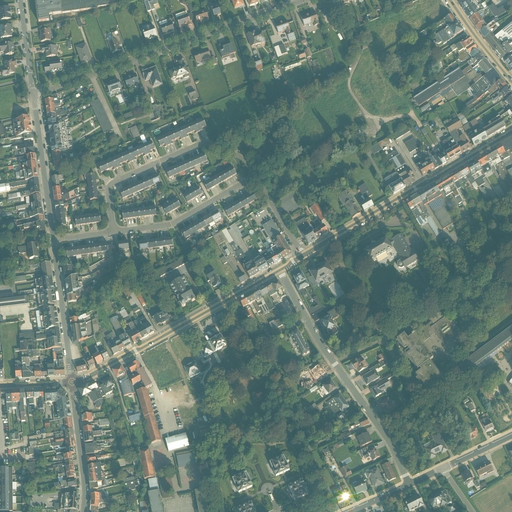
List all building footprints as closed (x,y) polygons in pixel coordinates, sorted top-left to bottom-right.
[(33,0),(37,24),(48,22),(48,16),(96,9),(95,8),(107,6),(105,0),(33,0)] [(145,0),(148,8),(158,5),(156,0),(145,0)] [(230,0),(234,10),(243,7),(240,0),(230,0)] [(246,0),(249,8),(258,5),(255,0),(246,0)] [(393,0),(385,4),(389,11),(398,7),(395,0),(393,0)] [(493,4),(487,8),(494,19),(511,7),(511,0),(497,10),(493,4)] [(468,18),(475,13),(468,3),(461,8),(468,18)] [(214,17),(220,15),(216,4),(210,6),(214,17)] [(324,17),(333,14),(330,6),(321,9),(324,17)] [(0,20),(11,19),(9,7),(0,8),(0,20)] [(197,23),(208,19),(205,9),(194,13),(197,23)] [(314,27),(320,25),(316,13),(300,19),(304,28),(313,24),(314,27)] [(469,20),(475,27),(483,21),(478,13),(469,20)] [(490,27),(492,29),(497,25),(496,25),(501,21),(503,21),(506,19),(507,18),(511,14),(511,13),(499,19),(498,18),(496,20),(497,23),(494,25),(492,23),(489,25),(490,27)] [(442,21),(446,28),(456,21),(452,14),(442,21)] [(187,26),(191,25),(188,15),(176,19),(179,28),(187,25),(187,26)] [(288,38),(294,36),(292,30),(290,31),(287,20),(274,24),(278,34),(285,31),(288,38)] [(453,38),(463,31),(456,21),(446,28),(453,38)] [(479,33),(487,26),(483,21),(475,27),(479,33)] [(163,36),(174,32),(171,22),(159,26),(163,36)] [(485,42),(493,52),(505,43),(511,39),(511,22),(495,36),(494,35),(492,33),(484,39),(485,42)] [(0,37),(12,37),(11,24),(0,25),(0,37)] [(145,40),(157,36),(153,25),(141,29),(145,40)] [(479,33),(484,39),(492,33),(487,26),(479,33)] [(41,42),(50,41),(49,29),(39,31),(41,42)] [(251,47),(265,43),(261,32),(255,33),(255,31),(246,34),(251,47)] [(460,44),(465,51),(473,45),(467,38),(460,44)] [(112,54),(120,51),(116,39),(107,42),(112,54)] [(4,55),(15,54),(13,43),(0,44),(0,50),(0,52),(4,52),(4,55)] [(235,59),(234,55),(236,54),(233,46),(227,48),(226,43),(217,46),(222,60),(230,58),(231,61),(235,59)] [(500,60),(511,51),(505,43),(493,52),(497,57),(500,60)] [(81,64),(91,60),(86,44),(76,47),(81,64)] [(469,56),(477,50),(473,45),(465,51),(469,56)] [(45,57),(57,56),(55,46),(44,47),(45,57)] [(278,49),(281,59),(291,56),(288,46),(278,49)] [(196,63),(210,58),(207,49),(193,54),(196,63)] [(469,56),(473,61),(481,54),(477,50),(469,56)] [(302,56),(304,62),(310,59),(308,53),(302,56)] [(477,66),(485,60),(481,54),(473,61),(477,66)] [(511,56),(503,63),(511,74),(511,56)] [(183,79),(189,77),(182,57),(174,60),(177,68),(167,71),(170,81),(182,77),(183,79)] [(221,58),(214,61),(217,67),(223,65),(221,58)] [(4,75),(15,74),(14,67),(16,67),(15,60),(3,62),(4,75)] [(44,73),(61,71),(60,62),(48,63),(49,67),(44,67),(44,73)] [(289,72),(305,66),(304,62),(287,67),(289,72)] [(153,88),(162,84),(155,67),(141,72),(145,82),(150,80),(153,88)] [(285,80),(284,70),(281,71),(280,68),(276,68),(278,81),(285,80)] [(494,85),(501,79),(493,69),(485,76),(482,78),(490,88),(494,85)] [(126,88),(139,84),(135,73),(123,77),(126,88)] [(338,75),(331,78),(334,85),(341,82),(338,75)] [(494,85),(497,90),(505,84),(501,79),(494,85)] [(109,94),(121,89),(118,80),(105,85),(109,94)] [(500,93),(508,87),(505,84),(497,90),(500,93)] [(504,98),(511,92),(508,87),(500,93),(504,98)] [(196,104),(197,103),(196,99),(201,97),(198,91),(192,93),(196,104)] [(478,99),(467,107),(470,111),(481,103),(478,99)] [(457,113),(451,102),(447,104),(446,103),(441,106),(442,109),(446,107),(452,117),(455,116),(454,115),(457,113)] [(471,125),(466,113),(461,116),(466,127),(471,125)] [(506,116),(501,119),(504,124),(509,121),(506,116)] [(16,129),(30,127),(29,117),(14,119),(16,129)] [(206,126),(203,118),(194,122),(197,130),(206,126)] [(496,133),(506,127),(504,124),(501,119),(491,125),(496,133)] [(189,133),(197,130),(194,122),(186,125),(189,133)] [(189,133),(186,125),(178,129),(182,137),(189,133)] [(496,133),(491,125),(483,130),(488,138),(496,133)] [(16,129),(17,136),(32,133),(30,127),(16,129)] [(137,141),(144,139),(140,128),(133,130),(137,141)] [(175,139),(182,137),(178,129),(172,131),(175,139)] [(481,142),(488,138),(483,130),(476,134),(481,142)] [(175,139),(172,131),(164,135),(167,143),(175,139)] [(18,142),(33,140),(32,133),(17,136),(18,142)] [(481,142),(476,134),(469,139),(473,147),(481,142)] [(159,146),(167,143),(164,135),(156,138),(159,146)] [(461,154),(471,148),(464,135),(454,141),(457,146),(461,154)] [(511,138),(501,145),(506,153),(509,151),(511,154),(511,153),(511,138)] [(404,145),(410,155),(420,149),(414,139),(404,145)] [(154,149),(151,141),(143,145),(146,153),(154,149)] [(139,156),(146,153),(143,145),(136,148),(139,156)] [(499,157),(506,153),(501,145),(494,149),(499,157)] [(377,155),(385,153),(383,146),(375,148),(377,155)] [(456,157),(461,154),(457,146),(451,150),(456,157)] [(139,156),(136,148),(128,152),(131,159),(139,156)] [(499,157),(494,149),(483,155),(488,163),(499,157)] [(414,183),(417,181),(397,150),(386,157),(406,188),(414,183)] [(456,157),(451,150),(445,154),(449,161),(456,157)] [(123,163),(131,159),(128,152),(120,155),(123,163)] [(199,165),(207,161),(203,154),(195,157),(199,165)] [(446,163),(449,161),(445,154),(441,156),(446,163)] [(116,166),(123,163),(120,155),(112,158),(116,166)] [(481,168),(488,163),(483,155),(476,159),(481,168)] [(446,163),(441,156),(437,158),(442,166),(446,163)] [(199,165),(195,157),(188,161),(192,169),(199,165)] [(116,166),(112,158),(105,162),(108,169),(116,166)] [(438,168),(442,166),(437,158),(434,161),(438,168)] [(475,171),(481,168),(476,159),(470,163),(475,171)] [(184,172),(192,169),(188,161),(180,164),(184,172)] [(438,168),(434,161),(430,163),(435,170),(438,168)] [(26,173),(36,171),(35,162),(25,164),(26,173)] [(100,173),(108,169),(105,162),(97,165),(100,173)] [(423,178),(435,170),(430,163),(418,170),(423,178)] [(475,171),(470,163),(465,166),(470,174),(475,171)] [(184,172),(180,164),(172,168),(176,176),(184,172)] [(463,178),(470,174),(465,166),(458,170),(463,178)] [(229,179),(236,175),(232,167),(224,171),(229,179)] [(169,179),(176,176),(172,168),(165,171),(169,179)] [(463,178),(458,170),(454,172),(458,181),(463,178)] [(26,173),(28,181),(37,179),(36,171),(26,173)] [(229,179),(224,171),(217,175),(221,183),(229,179)] [(454,183),(458,181),(454,172),(450,175),(454,183)] [(87,184),(95,183),(94,174),(86,176),(87,184)] [(153,186),(160,182),(156,174),(149,178),(153,186)] [(214,187),(221,183),(217,175),(210,179),(214,187)] [(454,183),(450,175),(442,179),(447,187),(452,184),(454,183)] [(51,187),(60,186),(59,176),(50,177),(51,187)] [(153,186),(149,178),(141,181),(145,189),(153,186)] [(29,190),(39,188),(37,179),(28,181),(29,190)] [(214,187),(210,179),(203,183),(207,191),(214,187)] [(452,184),(447,187),(442,179),(435,183),(434,184),(439,192),(440,192),(442,191),(445,197),(452,193),(458,204),(462,202),(452,184)] [(393,195),(405,188),(400,180),(388,187),(393,195)] [(137,193),(145,189),(141,181),(134,185),(137,193)] [(87,184),(88,192),(96,191),(95,183),(87,184)] [(439,192),(434,184),(416,194),(421,203),(423,207),(428,205),(443,231),(447,229),(457,223),(439,192)] [(137,193),(134,185),(126,189),(130,196),(137,193)] [(194,199),(202,195),(198,187),(190,192),(194,199)] [(53,197),(61,196),(60,188),(52,189),(53,197)] [(122,200),(130,196),(126,189),(119,192),(122,200)] [(89,201),(97,199),(96,191),(88,192),(89,201)] [(194,199),(190,192),(183,195),(187,202),(194,199)] [(249,204),(256,200),(252,193),(245,197),(249,204)] [(414,207),(421,203),(416,194),(409,198),(414,207)] [(32,204),(40,203),(39,195),(31,197),(32,204)] [(53,197),(54,205),(62,204),(61,196),(53,197)] [(249,204),(245,197),(238,201),(242,208),(249,204)] [(414,207),(409,198),(404,201),(409,210),(414,207)] [(173,211),(180,206),(176,199),(168,203),(173,211)] [(363,212),(373,207),(369,199),(359,204),(363,212)] [(235,212),(242,208),(238,201),(231,205),(235,212)] [(352,202),(343,207),(351,220),(360,215),(352,202)] [(32,204),(33,212),(41,211),(40,203),(32,204)] [(173,211),(168,203),(161,208),(166,215),(173,211)] [(235,212),(231,205),(223,209),(227,217),(235,212)] [(55,208),(56,217),(64,216),(63,207),(55,208)] [(147,217),(155,216),(154,207),(146,208),(147,217)] [(147,217),(146,208),(137,209),(139,218),(147,217)] [(130,219),(139,218),(137,209),(129,210),(130,219)] [(130,219),(129,210),(121,211),(122,220),(130,219)] [(213,222),(221,218),(217,211),(209,215),(213,222)] [(92,224),(100,223),(99,214),(91,215),(92,224)] [(92,224),(91,215),(82,216),(83,225),(92,224)] [(213,222),(209,215),(202,219),(206,226),(213,222)] [(57,227),(65,226),(64,216),(56,217),(57,227)] [(73,226),(83,225),(82,216),(72,217),(73,226)] [(199,230),(206,226),(202,219),(195,223),(199,230)] [(308,245),(316,241),(311,233),(302,220),(295,224),(308,245)] [(36,233),(45,231),(43,222),(35,223),(36,233)] [(192,234),(199,230),(195,223),(187,227),(192,234)] [(322,237),(328,234),(323,226),(317,229),(322,237)] [(192,234),(187,227),(179,231),(184,239),(192,234)] [(322,237),(317,229),(311,233),(316,241),(322,237)] [(241,252),(231,230),(223,234),(222,230),(218,232),(219,236),(217,237),(223,248),(233,244),(244,266),(251,263),(245,250),(241,252)] [(405,269),(420,260),(413,249),(410,250),(401,234),(388,242),(385,237),(358,253),(364,262),(368,260),(370,263),(393,249),(400,261),(397,262),(397,265),(398,268),(402,269),(404,267),(405,269)] [(290,255),(291,251),(282,236),(272,241),(276,249),(283,260),(290,255)] [(251,237),(246,240),(255,254),(260,251),(251,237)] [(165,247),(173,246),(171,238),(163,239),(165,247)] [(165,247),(163,239),(155,240),(156,248),(165,247)] [(147,250),(156,248),(155,240),(146,241),(147,250)] [(147,250),(146,241),(138,243),(139,251),(147,250)] [(28,260),(37,259),(35,244),(26,245),(28,260)] [(100,253),(108,252),(107,244),(99,245),(100,253)] [(100,253),(99,245),(91,246),(92,254),(100,253)] [(84,255),(92,254),(91,246),(83,247),(84,255)] [(84,255),(83,247),(74,248),(75,256),(84,255)] [(66,257),(75,256),(74,248),(65,249),(66,257)] [(279,262),(283,260),(276,249),(272,251),(279,262)] [(279,262),(272,251),(267,254),(274,265),(279,262)] [(228,255),(237,273),(240,271),(234,258),(235,258),(232,253),(228,255)] [(268,269),(274,265),(267,254),(261,257),(268,269)] [(268,269),(261,257),(252,263),(259,274),(268,269)] [(190,266),(188,261),(166,268),(168,274),(190,266)] [(314,283),(332,273),(326,261),(308,271),(314,283)] [(118,262),(97,272),(100,279),(122,269),(118,262)] [(40,264),(41,272),(51,270),(49,263),(40,264)] [(250,280),(259,274),(252,263),(243,268),(250,280)] [(42,279),(52,278),(51,270),(41,272),(42,279)] [(213,288),(221,284),(214,272),(207,276),(213,288)] [(240,284),(246,281),(242,273),(236,277),(240,284)] [(299,291),(309,286),(301,273),(291,278),(299,291)] [(63,282),(65,296),(75,295),(79,293),(77,275),(63,282)] [(45,293),(53,292),(52,278),(42,279),(45,293)] [(181,308),(195,300),(182,278),(168,286),(181,308)] [(274,293),(282,288),(279,284),(278,281),(274,283),(270,286),(274,293)] [(262,298),(267,295),(263,286),(257,290),(262,298)] [(262,298),(257,290),(251,293),(256,301),(262,298)] [(41,301),(54,299),(53,292),(45,293),(40,294),(41,301)] [(248,305),(256,301),(251,293),(244,297),(248,305)] [(66,303),(76,302),(75,295),(65,296),(66,303)] [(248,305),(244,297),(238,300),(242,309),(248,305)] [(41,301),(42,308),(55,306),(54,299),(41,301)] [(43,315),(56,313),(55,308),(55,306),(42,308),(42,309),(43,315)] [(136,325),(128,310),(123,314),(121,310),(117,312),(120,316),(113,320),(116,324),(125,319),(126,321),(128,320),(132,327),(136,325)] [(157,326),(169,320),(164,312),(152,318),(157,326)] [(419,373),(415,376),(430,396),(446,384),(432,364),(435,361),(423,345),(435,336),(443,346),(461,333),(447,314),(443,317),(440,312),(428,320),(431,323),(422,330),(424,333),(416,339),(414,336),(407,341),(404,336),(396,341),(418,372),(419,373)] [(43,315),(44,322),(57,321),(56,313),(43,315)] [(326,332),(334,328),(329,318),(321,322),(326,332)] [(148,337),(154,334),(145,319),(139,322),(148,337)] [(279,322),(282,331),(287,330),(284,320),(279,322)] [(45,330),(58,328),(57,321),(44,322),(45,330)] [(86,333),(84,325),(70,327),(71,335),(86,333)] [(511,325),(457,367),(464,376),(511,339),(511,325)] [(45,330),(46,340),(60,338),(58,328),(45,330)] [(141,340),(147,336),(143,329),(137,332),(141,340)] [(302,356),(309,352),(297,331),(290,335),(302,356)] [(141,340),(137,332),(129,337),(133,344),(141,340)] [(86,333),(71,335),(72,345),(78,342),(87,339),(86,333)] [(204,359),(226,347),(220,336),(208,343),(198,348),(204,359)] [(124,349),(131,345),(126,337),(119,341),(124,349)] [(48,351),(61,349),(60,338),(46,340),(48,351)] [(124,349),(119,341),(114,344),(119,352),(124,349)] [(113,356),(119,352),(114,344),(108,347),(113,356)] [(150,368),(158,365),(168,391),(180,386),(174,372),(179,369),(175,358),(171,359),(166,346),(145,355),(150,368)] [(103,362),(109,358),(103,350),(98,353),(103,362)] [(103,362),(98,353),(91,357),(97,366),(103,362)] [(89,368),(94,365),(90,358),(85,361),(89,368)] [(356,374),(367,367),(361,358),(350,364),(356,374)] [(136,373),(141,370),(137,362),(127,367),(131,376),(136,373)] [(76,373),(86,370),(84,363),(75,365),(76,373)] [(195,363),(184,368),(188,377),(199,372),(195,363)] [(54,377),(64,377),(63,365),(53,366),(54,377)] [(315,381),(325,374),(319,365),(309,372),(315,381)] [(54,377),(53,366),(46,367),(47,378),(54,377)] [(116,380),(126,375),(121,366),(111,371),(116,380)] [(22,379),(33,379),(32,369),(21,370),(22,379)] [(141,370),(136,373),(145,389),(146,388),(147,390),(152,387),(145,372),(143,369),(141,370)] [(22,379),(21,370),(14,370),(14,380),(22,379)] [(367,386),(379,378),(374,370),(361,378),(367,386)] [(105,391),(114,386),(110,378),(101,382),(105,391)] [(328,395),(336,389),(330,380),(322,386),(328,395)] [(391,386),(387,380),(370,391),(375,398),(382,394),(381,392),(391,386)] [(94,403),(102,399),(93,382),(85,386),(90,395),(94,403)] [(127,385),(125,385),(127,398),(135,396),(133,383),(127,384),(127,385)] [(319,386),(317,388),(314,383),(307,387),(310,391),(311,390),(314,393),(320,389),(319,386)] [(90,395),(85,386),(77,391),(82,399),(90,395)] [(145,389),(136,391),(150,445),(161,442),(147,390),(146,388),(145,389)] [(59,389),(55,390),(55,397),(56,402),(68,401),(67,396),(59,389)] [(43,391),(44,398),(55,397),(55,390),(43,391)] [(336,417),(348,408),(339,395),(327,404),(336,417)] [(379,406),(386,415),(395,408),(388,399),(379,406)] [(60,420),(71,419),(68,401),(52,403),(54,421),(60,420)] [(81,423),(92,422),(91,415),(80,416),(81,423)] [(343,424),(350,420),(347,415),(340,419),(343,424)] [(356,430),(368,424),(365,418),(353,424),(356,430)] [(484,429),(491,426),(487,418),(480,421),(484,429)] [(62,432),(72,431),(71,419),(60,420),(62,432)] [(471,440),(477,437),(473,429),(467,432),(471,440)] [(441,454),(447,451),(438,432),(430,436),(434,444),(424,449),(429,459),(435,456),(435,455),(441,452),(441,454)] [(186,433),(165,439),(165,441),(166,442),(169,452),(189,447),(186,433)] [(361,448),(372,443),(368,433),(357,438),(361,448)] [(84,443),(93,442),(93,434),(83,435),(84,443)] [(344,435),(339,438),(343,446),(348,443),(344,435)] [(64,450),(72,449),(75,449),(74,441),(63,442),(64,450)] [(39,442),(32,443),(33,447),(31,448),(33,459),(38,458),(36,447),(40,446),(39,442)] [(372,462),(380,458),(375,449),(367,453),(372,462)] [(149,450),(138,452),(144,480),(155,478),(149,450)] [(181,481),(202,476),(196,452),(175,457),(181,481)] [(87,467),(96,466),(94,457),(85,458),(87,467)] [(276,477),(289,471),(283,457),(270,463),(276,477)] [(389,483),(396,479),(389,463),(381,467),(389,483)] [(479,477),(493,472),(490,463),(476,469),(479,477)] [(88,477),(100,475),(99,465),(96,466),(87,467),(88,477)] [(343,470),(347,479),(355,476),(351,467),(343,470)] [(372,489),(384,484),(377,469),(365,474),(372,489)] [(465,484),(473,480),(470,472),(461,475),(465,484)] [(238,493),(251,487),(245,473),(232,479),(238,493)] [(88,477),(89,485),(102,483),(100,475),(88,477)] [(162,511),(156,479),(147,481),(150,494),(147,494),(150,511),(162,511)] [(294,501),(308,495),(302,481),(288,487),(294,501)] [(356,496),(367,491),(363,482),(352,486),(356,496)] [(0,483),(0,491),(12,491),(12,484),(0,483)] [(90,492),(103,490),(102,483),(89,485),(90,492)] [(344,502),(351,499),(346,489),(340,492),(344,502)] [(207,511),(203,491),(193,493),(197,511),(207,511)] [(344,502),(340,492),(333,495),(338,505),(344,502)] [(440,507),(446,504),(441,492),(426,499),(431,509),(439,505),(440,507)] [(68,511),(77,511),(78,495),(65,494),(64,511),(68,511)] [(407,511),(411,511),(423,506),(417,496),(403,503),(407,511)] [(237,511),(254,511),(250,503),(236,509),(237,511)]
